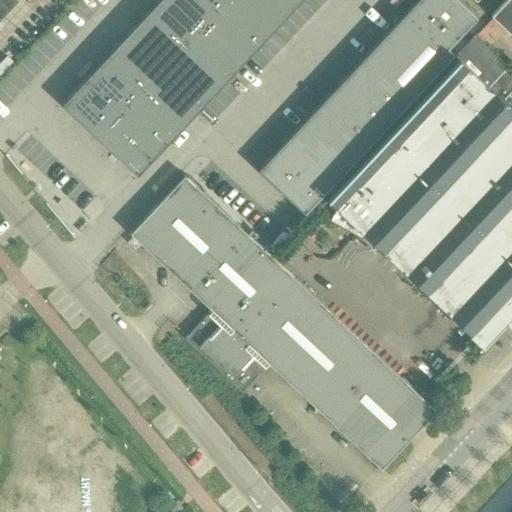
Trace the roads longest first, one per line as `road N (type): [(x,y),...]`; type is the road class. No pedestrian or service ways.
road 1 (unclassified): [(270,511),(0,189)]
road 2 (residential): [(403,511),(511,394)]
